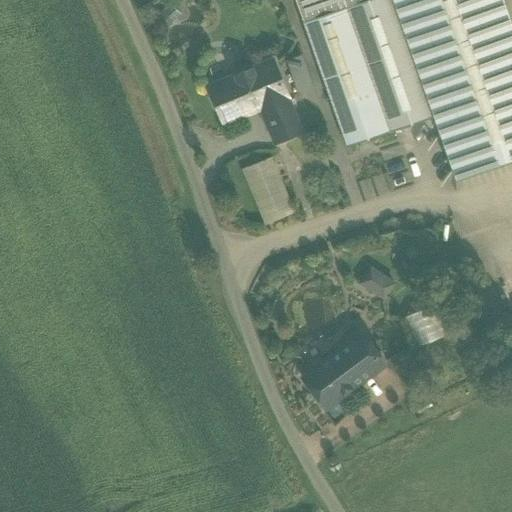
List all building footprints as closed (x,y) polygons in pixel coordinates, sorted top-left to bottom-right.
[(295,0),(303,22),(345,7),(365,0),(295,0)] [(432,117),(391,0),(365,0),(345,7),(374,91),(389,132),(432,117)] [(391,0),(432,117),(433,116),(456,181),(511,161),(511,22),(504,0),(391,0)] [(345,7),(303,22),(332,106),(374,91),(345,7)] [(297,88),(310,84),(300,56),(287,61),(297,88)] [(272,61),(256,68),(255,67),(248,69),(239,73),(231,77),(231,78),(209,87),(224,122),(259,107),(262,114),(289,102),(272,61)] [(374,91),(332,106),(346,146),(389,132),(374,91)] [(289,102),(262,114),(274,142),(301,131),(289,102)] [(272,156),(241,169),(264,225),(295,212),(272,156)] [(370,268),(360,282),(383,298),(393,283),(370,268)] [(445,335),(433,305),(404,317),(415,347),(445,335)] [(362,333),(302,378),(325,409),(362,381),(346,359),(369,342),(362,333)] [(369,342),(346,359),(362,381),(385,364),(369,342)]
